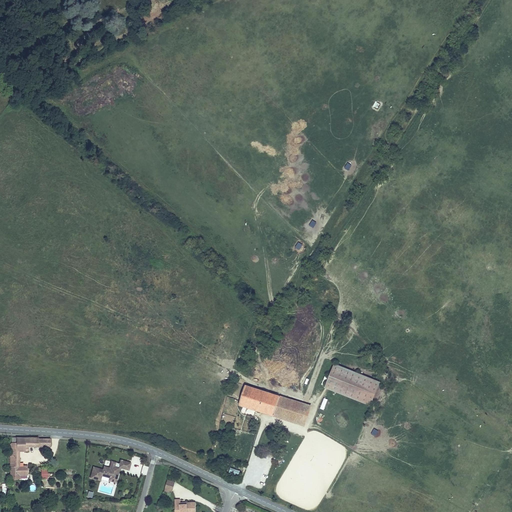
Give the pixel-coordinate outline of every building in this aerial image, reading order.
[(382,384),(337,365),(328,387),(372,407),(382,384)] [(286,411),(289,400),(245,386),(239,404),(290,420),(291,417),(306,423),(308,418),(286,411)] [(311,407),(289,400),(286,411),(308,418),(311,407)] [(12,441),(12,455),(20,455),(20,452),(25,452),(25,437),(17,437),(17,441),(12,441)] [(25,437),(25,452),(29,452),(29,447),(52,448),(52,439),(25,437)] [(12,483),(21,483),(21,479),(28,479),(29,471),(21,471),(20,455),(12,455),(12,483)] [(103,470),(93,467),(89,479),(100,482),(102,477),(109,478),(108,482),(116,484),(120,469),(129,471),(131,463),(120,460),(118,467),(116,466),(117,463),(111,461),(109,468),(103,466),(103,470)] [(176,481),(169,478),(166,487),(172,489),(174,489),(176,481)] [(177,498),(177,511),(197,511),(198,501),(189,501),(189,503),(183,503),(182,498),(177,498)]
